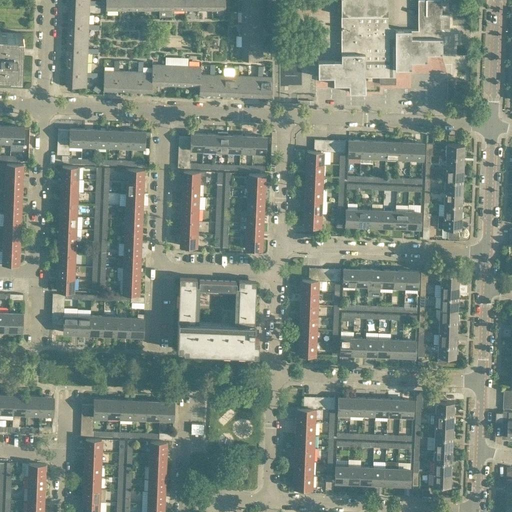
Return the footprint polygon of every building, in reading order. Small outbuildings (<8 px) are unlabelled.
[(105,0),(106,0),(106,9),(119,9),(119,0),(105,0)] [(132,0),(119,0),(119,9),(132,9),(132,0)] [(132,0),(132,9),(146,9),(145,0),(132,0)] [(158,0),(145,0),(146,9),(159,9),(158,0)] [(158,0),(159,9),(172,9),(171,0),(158,0)] [(185,0),(171,0),(172,9),(185,9),(185,0)] [(185,0),(185,9),(198,9),(198,0),(185,0)] [(211,0),(198,0),(198,9),(212,9),(211,0)] [(225,9),(225,0),(211,0),(212,9),(225,9)] [(241,0),(242,10),(262,10),(262,0),(241,0)] [(340,0),(341,60),(318,60),(318,76),(333,76),(333,84),(349,84),(349,91),(365,91),(365,76),(379,76),(379,84),(395,84),(395,68),(411,68),(411,61),(427,60),(427,53),(442,53),(442,37),(441,37),(441,29),(449,29),(449,13),(442,13),(441,0),(417,0),(418,29),(395,29),(388,26),(387,0),(340,0)] [(69,1),(69,13),(89,14),(89,4),(89,2),(69,1)] [(242,10),(242,23),(262,22),(262,10),(242,10)] [(69,13),(68,25),(88,26),(88,23),(89,14),(69,13)] [(242,23),(242,35),(262,35),(262,22),(242,23)] [(68,25),(68,37),(88,38),(88,29),(88,26),(68,25)] [(0,70),(8,71),(8,72),(20,72),(22,32),(1,31),(1,30),(0,30),(0,70)] [(242,35),(242,47),(262,47),(262,35),(242,35)] [(68,37),(67,49),(87,50),(87,48),(88,38),(68,37)] [(280,45),(279,45),(279,53),(280,53),(287,53),(294,53),(303,53),(303,45),(280,45)] [(262,47),(242,47),(242,59),(262,59),(262,47)] [(67,49),(67,61),(87,62),(87,52),(87,50),(67,49)] [(67,61),(66,73),(86,74),(86,71),(87,62),(67,61)] [(158,84),(168,84),(169,64),(152,63),(152,71),(151,92),(153,92),(157,88),(158,84)] [(168,84),(183,85),(184,65),(169,64),(168,84)] [(197,94),(199,94),(200,73),(201,65),(184,65),(183,85),(194,85),(193,89),(197,94)] [(103,90),(115,90),(116,70),(113,70),(104,69),(103,90)] [(115,90),(127,91),(128,70),(118,70),(116,70),(115,90)] [(127,91),(139,91),(140,71),(137,71),(128,70),(127,91)] [(139,91),(151,92),(152,71),(143,71),(140,71),(139,91)] [(86,74),(66,73),(66,85),(86,86),(86,76),(86,74)] [(199,94),(211,94),(212,74),(209,74),(200,73),(199,94)] [(211,94),(223,95),(224,74),(214,74),(212,74),(211,94)] [(223,95),(235,95),(236,75),(233,75),(224,74),(223,95)] [(235,95),(247,96),(248,75),(238,75),(236,75),(235,95)] [(247,96),(259,96),(260,76),(257,76),(248,75),(247,96)] [(260,76),(259,96),(272,97),(272,76),(262,76),(260,76)] [(0,124),(0,140),(10,141),(11,125),(0,124)] [(10,141),(10,148),(23,148),(23,142),(24,128),(24,126),(11,125),(11,128),(10,141)] [(69,135),(69,141),(69,143),(82,144),(82,128),(70,127),(70,129),(69,135)] [(82,128),(82,144),(94,144),(95,129),(82,128)] [(95,129),(94,144),(106,145),(107,129),(95,129)] [(107,129),(106,145),(119,145),(119,130),(107,129)] [(119,130),(119,145),(131,146),(132,130),(119,130)] [(132,130),(131,146),(144,147),(144,131),(132,130)] [(215,134),(215,150),(227,150),(228,134),(227,134),(227,131),(221,131),(220,134),(215,134)] [(190,136),(190,142),(190,149),(202,149),(203,133),(190,133),(190,136)] [(215,134),(203,133),(202,149),(215,150),(215,134)] [(240,135),(228,134),(227,150),(240,150),(240,135)] [(253,135),(240,135),(240,150),(252,151),(253,135)] [(265,136),(253,135),(252,151),(265,151),(265,136)] [(347,155),(360,155),(361,139),(348,139),(347,155)] [(360,155),(373,156),(373,140),(361,139),(360,155)] [(373,156),(385,156),(386,140),(373,140),(373,156)] [(385,156),(397,157),(398,141),(386,140),(385,156)] [(397,157),(410,157),(410,141),(398,141),(397,157)] [(410,141),(410,157),(423,158),(423,142),(410,141)] [(446,143),(445,155),(463,156),(464,144),(446,143)] [(307,150),(306,162),(322,163),(323,150),(319,150),(313,150),(307,150)] [(445,155),(445,167),(463,168),(463,156),(445,155)] [(306,162),(306,175),(322,175),(322,163),(306,162)] [(6,163),(5,175),(21,176),(22,163),(6,163)] [(62,165),(61,178),(77,178),(77,166),(62,165)] [(443,167),(442,179),(444,179),(462,180),(463,168),(445,167),(443,167)] [(127,168),(126,180),(142,181),(143,168),(127,168)] [(183,170),(182,182),(198,183),(205,183),(206,171),(183,170)] [(248,173),(247,185),(263,186),(264,173),(248,173)] [(5,175),(5,188),(21,188),(21,176),(5,175)] [(306,175),(305,187),(321,188),(322,175),(306,175)] [(61,178),(61,190),(76,191),(77,178),(61,178)] [(444,179),(444,191),(462,192),(462,180),(444,179)] [(126,180),(126,193),(142,193),(142,181),(126,180)] [(182,182),(182,195),(198,195),(198,183),(182,182)] [(247,185),(247,198),(263,198),(263,186),(247,185)] [(305,187),(305,199),(320,200),(321,188),(305,187)] [(5,188),(4,200),(20,201),(21,188),(5,188)] [(61,190),(60,203),(76,203),(76,191),(61,190)] [(444,191),(443,203),(461,204),(462,192),(444,191)] [(126,193),(125,205),(141,206),(142,193),(126,193)] [(182,195),(181,207),(197,208),(205,208),(205,196),(198,195),(182,195)] [(247,198),(246,210),(262,211),(263,198),(247,198)] [(305,199),(304,212),(320,213),(320,200),(305,199)] [(4,200),(4,212),(20,213),(20,201),(4,200)] [(60,203),(60,215),(75,216),(76,203),(60,203)] [(370,209),(370,225),(382,225),(383,209),(382,209),(381,209),(382,203),(372,203),(371,209),(370,209)] [(443,203),(443,215),(461,216),(461,204),(443,203)] [(395,210),(395,226),(407,226),(408,210),(408,204),(396,204),(395,210)] [(125,205),(125,218),(141,218),(141,206),(125,205)] [(181,207),(181,220),(197,220),(197,208),(181,207)] [(345,223),(357,224),(358,208),(345,208),(345,223)] [(357,224),(370,225),(370,209),(358,208),(357,224)] [(382,225),(395,226),(395,210),(383,209),(382,225)] [(246,210),(246,222),(262,223),(262,211),(246,210)] [(408,210),(407,226),(420,227),(420,211),(408,210)] [(4,212),(3,225),(19,225),(20,213),(4,212)] [(320,213),(304,212),(304,225),(319,225),(320,213)] [(60,215),(59,227),(75,228),(75,216),(60,215)] [(438,215),(437,227),(442,227),(449,228),(448,237),(458,238),(458,237),(458,228),(461,228),(460,228),(461,216),(443,215),(438,215)] [(125,218),(124,230),(140,231),(141,218),(125,218)] [(181,220),(181,232),(196,233),(197,220),(181,220)] [(246,222),(246,235),(261,235),(262,223),(246,222)] [(3,225),(3,237),(19,238),(19,225),(3,225)] [(59,227),(59,240),(75,240),(75,228),(59,227)] [(124,230),(124,242),(140,243),(140,231),(124,230)] [(196,233),(181,232),(180,245),(196,245),(196,233)] [(261,235),(246,235),(245,247),(261,248),(261,235)] [(3,237),(2,250),(18,250),(19,238),(3,237)] [(59,240),(58,252),(74,253),(75,240),(59,240)] [(124,242),(124,255),(139,255),(140,243),(124,242)] [(18,250),(2,250),(2,262),(18,263),(18,250)] [(58,252),(58,264),(74,265),(74,253),(58,252)] [(124,255),(123,267),(139,268),(139,255),(124,255)] [(58,264),(57,277),(73,277),(74,265),(58,264)] [(123,267),(123,279),(138,280),(139,268),(123,267)] [(342,283),(355,284),(355,268),(343,267),(342,283)] [(355,284),(367,284),(368,268),(355,268),(355,284)] [(367,284),(367,290),(379,291),(380,285),(380,269),(368,268),(367,284)] [(380,285),(392,285),(393,269),(380,269),(380,285)] [(392,285),(404,286),(405,270),(393,269),(392,285)] [(405,270),(404,286),(417,286),(418,270),(405,270)] [(440,271),(440,284),(458,284),(458,273),(459,273),(459,272),(440,271)] [(73,277),(57,277),(57,289),(73,290),(73,277)] [(180,278),(179,292),(182,292),(181,304),(179,304),(177,345),(184,345),(184,348),(193,348),(193,346),(199,346),(199,348),(208,349),(208,346),(214,347),(214,349),(223,349),(223,347),(229,347),(229,350),(238,350),(238,348),(244,348),(244,350),(253,350),(255,351),(256,349),(256,347),(256,345),(256,344),(256,342),(255,340),(253,340),(253,336),(254,327),(254,307),(252,307),(252,295),(255,294),(255,281),(239,280),(238,288),(236,288),(236,280),(199,279),(199,287),(196,287),(196,279),(180,278)] [(302,278),(301,291),(317,292),(317,279),(314,279),(308,279),(302,278)] [(138,280),(123,279),(122,292),(138,293),(138,280)] [(440,284),(439,296),(458,296),(458,285),(458,284),(440,284)] [(301,291),(301,303),(316,304),(317,292),(301,291)] [(439,296),(439,308),(458,308),(457,308),(458,296),(439,296)] [(301,303),(300,316),(316,316),(316,304),(301,303)] [(439,308),(438,320),(457,320),(457,309),(458,309),(458,308),(439,308)] [(0,328),(8,329),(8,311),(0,311),(0,328)] [(8,311),(8,329),(21,330),(22,312),(8,311)] [(129,316),(129,334),(142,335),(143,317),(143,313),(137,313),(137,317),(133,317),(129,316)] [(63,332),(76,332),(77,314),(63,314),(63,318),(63,324),(63,332)] [(76,332),(89,333),(90,315),(77,314),(76,332)] [(89,333),(102,333),(103,315),(90,315),(89,333)] [(102,333),(116,334),(116,316),(103,315),(102,333)] [(116,334),(129,334),(129,316),(116,316),(116,334)] [(300,316),(300,328),(315,329),(316,316),(300,316)] [(438,320),(438,332),(457,332),(456,332),(457,320),(438,320)] [(300,328),(299,341),(315,341),(315,329),(300,328)] [(438,332),(438,344),(456,344),(456,333),(457,333),(457,332),(438,332)] [(340,352),(352,352),(353,337),(340,337),(340,352)] [(352,352),(365,353),(365,338),(353,337),(352,352)] [(365,353),(377,353),(378,338),(365,338),(365,353)] [(377,353),(390,354),(390,338),(378,338),(377,353)] [(390,354),(402,354),(403,339),(390,338),(390,354)] [(403,339),(402,354),(415,355),(415,339),(403,339)] [(315,341),(299,341),(299,353),(314,354),(315,341)] [(456,344),(438,344),(437,362),(445,362),(447,360),(447,356),(456,357),(456,356),(455,356),(456,344)] [(0,394),(0,393),(0,417),(12,418),(13,412),(13,394),(0,394)] [(26,395),(13,394),(13,412),(26,412),(26,395)] [(435,394),(435,412),(453,413),(453,401),(454,401),(446,400),(446,396),(444,394),(435,394)] [(40,395),(26,395),(26,412),(39,413),(40,395)] [(53,395),(40,395),(39,413),(52,413),(53,395)] [(337,412),(350,412),(350,396),(338,396),(337,412)] [(350,412),(362,413),(363,397),(350,396),(350,412)] [(93,404),(93,410),(93,415),(106,416),(107,398),(93,397),(93,404)] [(362,413),(375,413),(375,397),(363,397),(362,413)] [(375,413),(387,414),(388,398),(375,397),(375,413)] [(120,399),(107,398),(106,416),(119,416),(120,399)] [(387,414),(399,414),(400,398),(388,398),(387,414)] [(400,398),(399,414),(412,415),(413,399),(400,398)] [(133,399),(120,399),(119,416),(133,417),(133,399)] [(147,400),(133,399),(133,417),(146,417),(147,400)] [(160,400),(147,400),(146,417),(159,418),(160,400)] [(173,401),(160,400),(159,418),(173,418),(173,401)] [(296,406),(296,420),(314,421),(314,407),(309,407),(303,407),(296,406)] [(508,435),(511,435),(511,410),(503,410),(503,412),(503,420),(503,421),(502,435),(508,435)] [(435,412),(434,424),(453,425),(452,425),(453,413),(435,412)] [(296,420),(295,433),(313,434),(314,421),(296,420)] [(434,424),(434,436),(452,437),(452,425),(453,425),(434,424)] [(295,433),(295,446),(313,447),(313,434),(295,433)] [(434,436),(433,448),(452,449),(451,449),(452,437),(434,436)] [(85,437),(85,450),(101,451),(101,438),(85,437)] [(150,440),(149,453),(165,453),(166,441),(150,440)] [(295,446),(294,460),(312,460),(313,447),(295,446)] [(433,448),(433,460),(451,461),(451,449),(452,449),(433,448)] [(85,450),(84,463),(100,463),(101,451),(85,450)] [(149,453),(149,465),(165,466),(165,453),(149,453)] [(294,460),(294,473),(312,474),(312,460),(294,460)] [(413,460),(413,471),(418,471),(419,471),(423,472),(424,460),(418,460),(414,460),(413,460)] [(433,460),(432,472),(451,473),(450,473),(451,461),(433,460)] [(22,463),(21,475),(28,475),(44,475),(44,463),(29,462),(29,463),(22,463)] [(84,463),(84,475),(100,476),(100,463),(84,463)] [(149,465),(148,478),(164,478),(165,466),(149,465)] [(334,480),(347,481),(348,465),(335,465),(334,480)] [(347,481),(359,482),(360,466),(348,465),(347,481)] [(359,482),(372,482),(372,466),(360,466),(359,482)] [(372,482),(384,483),(385,467),(372,466),(372,482)] [(384,483),(397,483),(397,467),(385,467),(384,483)] [(397,467),(397,483),(409,484),(410,468),(397,467)] [(451,473),(432,472),(432,485),(450,485),(450,473),(451,473)] [(312,474),(294,473),(293,486),(302,487),(311,487),(312,474)] [(28,475),(28,487),(43,488),(44,475),(28,475)] [(84,475),(83,487),(99,488),(100,476),(84,475)] [(148,478),(148,490),(164,491),(164,478),(148,478)] [(28,487),(27,500),(43,500),(43,488),(28,487)] [(83,487),(83,500),(99,500),(99,488),(83,487)] [(148,490),(148,502),(163,503),(164,491),(148,490)] [(27,500),(26,511),(42,511),(43,500),(27,500)] [(83,500),(82,511),(98,511),(99,500),(83,500)] [(148,502),(147,511),(162,511),(163,503),(148,502)]
